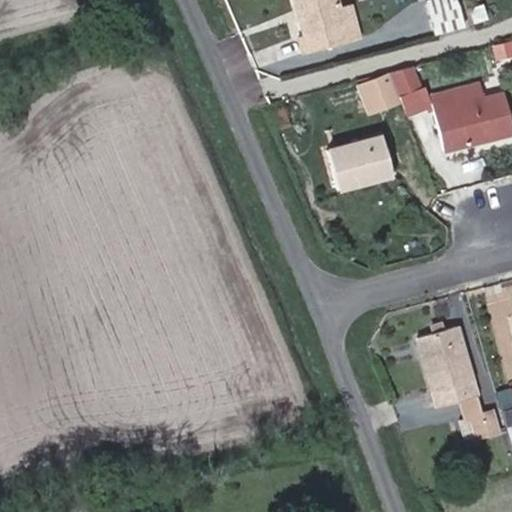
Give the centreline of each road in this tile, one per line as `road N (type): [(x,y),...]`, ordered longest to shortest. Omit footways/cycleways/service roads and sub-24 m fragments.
road 1 (residential): [(319,308),(188,0)]
road 2 (residential): [(398,511),(319,308)]
road 3 (residential): [(319,308),(511,256)]
